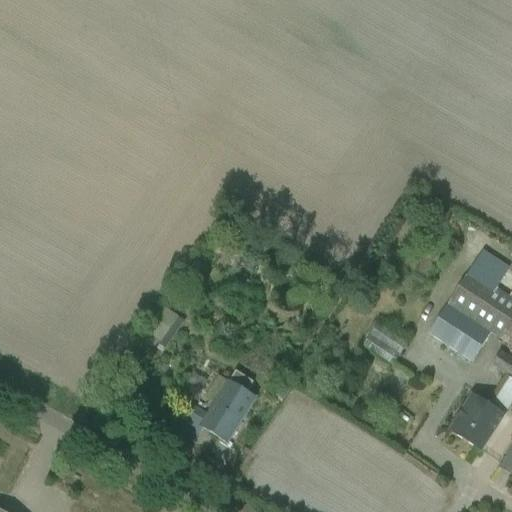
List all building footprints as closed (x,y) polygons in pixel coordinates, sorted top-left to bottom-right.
[(511,277),(480,257),(429,337),(471,365),(491,335),(511,348),(511,277)] [(177,319),(162,308),(144,335),(159,345),(177,319)] [(402,336),(410,323),(390,311),(381,324),(402,336)] [(392,367),(406,345),(377,327),(363,349),(392,367)] [(449,433),(481,453),(504,418),(503,418),(511,403),(511,361),(500,354),(491,368),(506,377),(486,407),(472,398),(472,399),(471,398),(449,433)] [(209,402),(214,406),(207,418),(192,408),(178,428),(195,439),(201,429),(227,446),(255,401),(245,395),(252,384),(236,373),(230,383),(224,379),(209,402)] [(175,434),(164,428),(152,448),(162,454),(175,434)] [(511,448),(500,468),(511,476),(511,448)]
